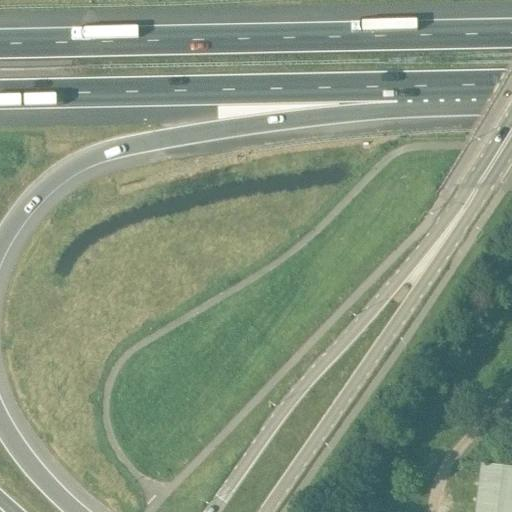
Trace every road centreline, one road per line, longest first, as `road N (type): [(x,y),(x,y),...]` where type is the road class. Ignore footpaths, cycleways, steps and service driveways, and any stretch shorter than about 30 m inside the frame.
road 1 (motorway): [(511,31),(0,44)]
road 2 (motorway): [(0,242),(35,194),(98,153),(406,85)]
road 3 (secondary): [(482,179),(274,424),(211,511)]
road 4 (motorway): [(0,95),(406,85)]
road 5 (secondary): [(266,511),(418,293),(482,179)]
